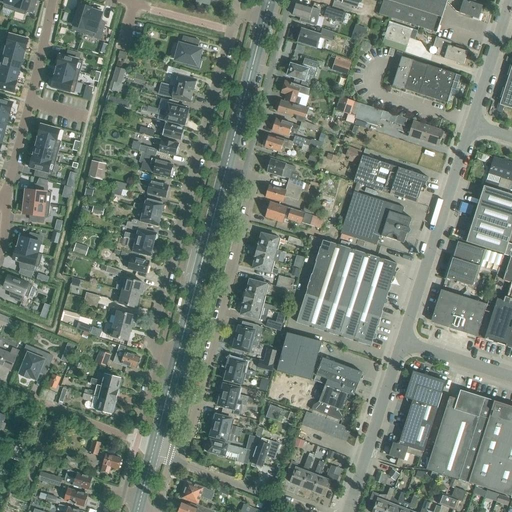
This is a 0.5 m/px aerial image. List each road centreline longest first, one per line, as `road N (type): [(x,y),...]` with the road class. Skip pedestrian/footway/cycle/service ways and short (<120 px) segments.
road 1 (residential): [(263,23),(244,18),(231,30),(151,340),(156,353),(176,360)]
road 2 (residential): [(153,449),(177,459),(186,454),(255,184),(226,167)]
road 3 (residential): [(400,343),(471,124)]
road 4 (residential): [(52,0),(5,194)]
road 5 (primary): [(176,360),(226,167)]
road 6 (residential): [(346,511),(400,343)]
road 7 (primary): [(226,167),(263,23)]
road 8 (residential): [(471,124),(510,0)]
